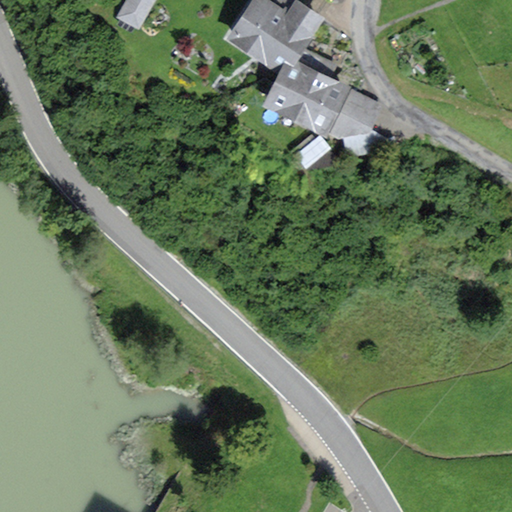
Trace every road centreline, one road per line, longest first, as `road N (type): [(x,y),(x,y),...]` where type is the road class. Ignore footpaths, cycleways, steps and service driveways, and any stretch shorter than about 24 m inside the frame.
road 1 (secondary): [(389,511),(337,436),(276,369),(68,177),(42,139),(0,38)]
road 2 (residential): [(511,162),(393,90),(371,43),(377,0)]
